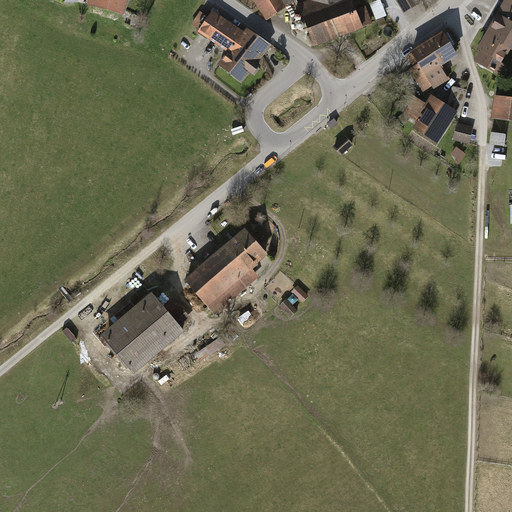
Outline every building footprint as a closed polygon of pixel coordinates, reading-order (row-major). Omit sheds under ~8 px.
[(126,0),(88,0),(87,4),(123,13),(126,0)] [(295,0),(253,0),(266,21),(287,7),(295,0)] [(307,0),(298,4),(315,47),(364,28),(364,26),(373,22),(366,6),(357,9),(353,0),(307,0)] [(379,0),(370,3),(377,20),(387,15),(381,0),(379,0)] [(395,0),(404,13),(421,3),(418,0),(395,0)] [(511,0),(506,0),(478,48),(482,50),(476,61),(501,76),(506,65),(502,63),(506,55),(508,56),(511,50),(511,47),(511,0)] [(245,32),(212,9),(207,15),(198,29),(196,32),(225,52),(215,65),(242,84),(250,72),(253,75),(261,64),(258,62),(270,45),(247,29),(245,32)] [(198,29),(207,15),(200,11),(191,24),(198,29)] [(446,34),(444,31),(413,50),(414,53),(407,57),(413,66),(408,69),(423,94),(433,87),(434,89),(451,79),(443,65),(459,55),(454,46),(456,44),(449,32),(446,34)] [(467,89),(453,86),(449,101),(463,105),(467,89)] [(448,105),(432,96),(427,104),(408,92),(397,109),(418,121),(414,127),(439,143),(457,114),(459,112),(448,105)] [(511,98),(495,97),(492,120),(511,122),(511,98)] [(463,105),(449,101),(448,105),(459,112),(457,114),(461,116),(463,105)] [(403,113),(397,119),(403,125),(409,119),(403,113)] [(334,118),(327,124),(331,129),(338,123),(334,118)] [(474,127),(458,123),(454,140),(470,144),(474,127)] [(506,134),(490,133),(489,145),(505,146),(506,134)] [(346,136),(334,146),(342,155),(354,144),(346,136)] [(457,147),(451,154),(461,162),(467,154),(457,147)] [(245,226),(183,280),(208,308),(216,300),(224,309),(259,278),(252,271),(270,254),(245,226)] [(298,285),(292,292),(303,302),(309,296),(298,285)] [(152,292),(101,335),(134,374),(185,331),(181,327),(191,318),(182,307),(171,315),(152,292)] [(287,299),(280,306),(291,317),(298,310),(287,299)] [(249,311),(238,318),(243,324),(253,317),(249,311)] [(221,337),(194,355),(200,363),(226,345),(221,337)]
